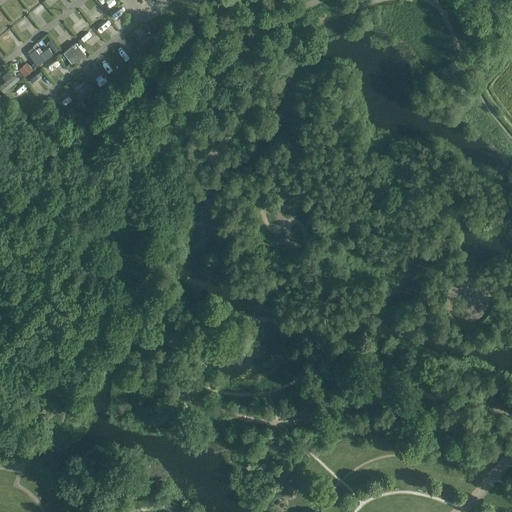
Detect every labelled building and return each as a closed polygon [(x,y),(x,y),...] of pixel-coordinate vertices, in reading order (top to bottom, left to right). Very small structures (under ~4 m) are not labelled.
[(42,6),(32,11),(36,19),(46,13),(42,6)] [(118,22),(126,15),(120,8),(112,15),(118,22)] [(83,37),(92,46),(101,38),(92,28),(83,37)] [(152,35),(138,46),(142,51),(156,41),(152,35)] [(52,41),(48,44),(55,53),(59,50),(52,41)] [(73,65),(85,55),(76,43),(64,53),(73,65)] [(38,47),(29,55),(38,66),(53,54),(48,48),(43,53),(38,47)] [(130,60),(138,53),(133,47),(125,54),(130,60)] [(55,73),(64,66),(58,59),(49,65),(55,73)] [(70,63),(65,67),(69,72),(74,68),(70,63)] [(32,71),(26,64),(18,70),(24,78),(32,71)] [(98,64),(88,71),(98,86),(108,79),(98,64)] [(38,73),(30,79),(32,83),(40,76),(38,73)] [(15,74),(1,85),(5,90),(19,79),(15,74)] [(89,84),(75,95),(81,103),(95,92),(89,84)] [(19,89),(12,94),(17,100),(24,95),(19,89)]
